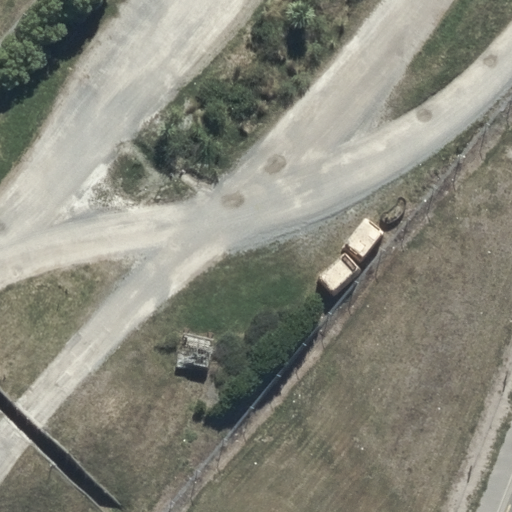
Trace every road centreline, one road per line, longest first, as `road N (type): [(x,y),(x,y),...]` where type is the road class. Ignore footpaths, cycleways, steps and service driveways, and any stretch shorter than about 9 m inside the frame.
road 1 (track): [(384,0),(0,451)]
road 2 (track): [(0,262),(238,202),(361,160),(511,46)]
road 3 (track): [(0,204),(156,0)]
